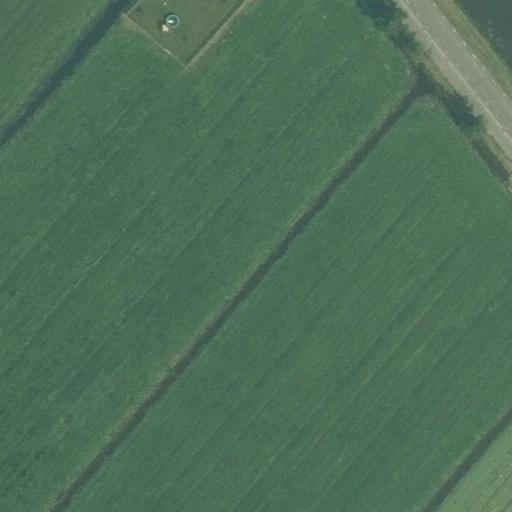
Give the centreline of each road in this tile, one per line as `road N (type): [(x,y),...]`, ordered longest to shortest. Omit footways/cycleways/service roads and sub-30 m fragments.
road 1 (track): [(251,124),(363,0)]
road 2 (tertiary): [(511,120),(419,0)]
